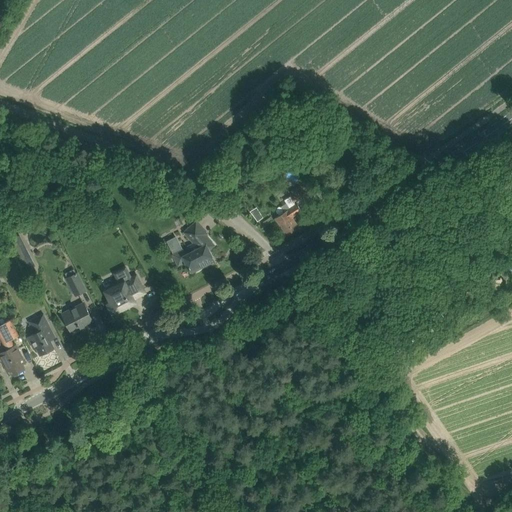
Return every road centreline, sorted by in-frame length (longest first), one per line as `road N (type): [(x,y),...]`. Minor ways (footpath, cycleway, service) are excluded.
road 1 (unclassified): [(283,264),(241,219),(164,164),(0,102)]
road 2 (track): [(283,264),(377,375),(470,511)]
road 3 (tertiary): [(283,264),(511,118)]
road 4 (tertiary): [(0,420),(142,340)]
road 5 (tertiary): [(142,340),(209,326),(257,280)]
road 6 (tertiary): [(257,280),(205,315),(142,340)]
